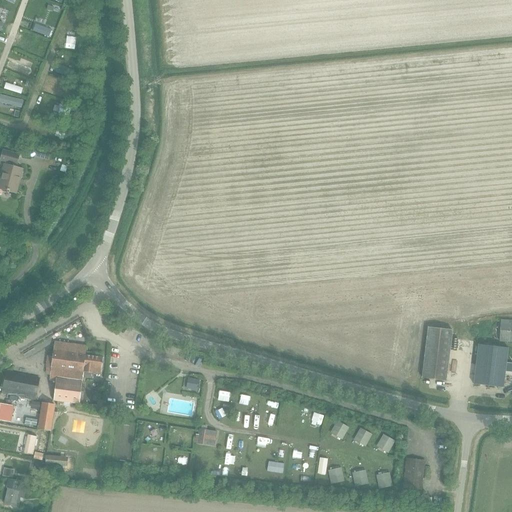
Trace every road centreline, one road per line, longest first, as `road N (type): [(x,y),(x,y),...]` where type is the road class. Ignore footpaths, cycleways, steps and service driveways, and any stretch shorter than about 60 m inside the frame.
road 1 (unclassified): [(469,418),(191,341),(150,325),(96,275)]
road 2 (unclassified): [(96,275),(131,154),(134,89),(123,0)]
